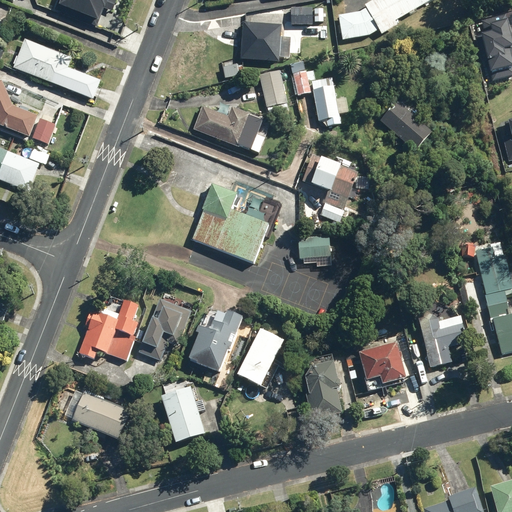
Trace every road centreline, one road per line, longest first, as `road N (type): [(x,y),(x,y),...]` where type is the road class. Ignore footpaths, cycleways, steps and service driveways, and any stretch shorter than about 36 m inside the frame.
road 1 (residential): [(511,414),(127,511)]
road 2 (residential): [(172,0),(70,262)]
road 3 (residential): [(70,262),(0,434)]
